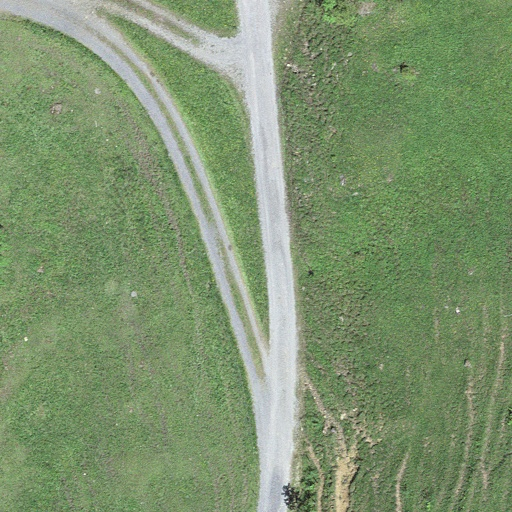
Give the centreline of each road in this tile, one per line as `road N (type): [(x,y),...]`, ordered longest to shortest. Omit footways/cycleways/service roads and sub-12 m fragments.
road 1 (track): [(0,2),(26,2),(96,40),(160,99),(296,432)]
road 2 (track): [(294,511),(298,353),(253,0)]
road 3 (track): [(93,0),(162,23),(240,66),(266,63)]
